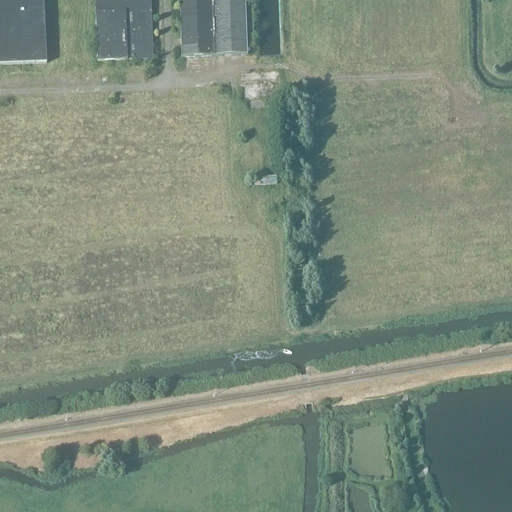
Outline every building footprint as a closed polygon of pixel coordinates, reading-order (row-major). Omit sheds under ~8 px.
[(0,0),(0,65),(46,64),(43,0),(0,0)] [(127,0),(95,1),(97,62),(153,60),(150,0),(127,0)] [(179,0),(181,58),(247,56),(245,0),(179,0)] [(246,85),(243,89),(252,96),(255,92),(246,85)] [(276,178),(254,178),(254,186),(276,185),(276,178)]
